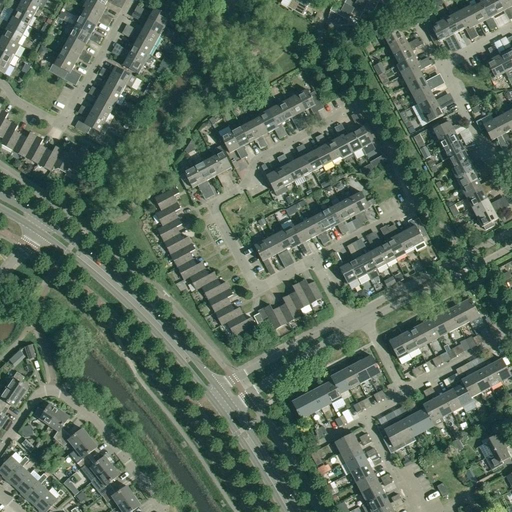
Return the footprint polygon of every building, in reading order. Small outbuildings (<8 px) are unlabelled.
[(39,7),(25,0),(22,0),(20,5),(11,0),(9,0),(8,3),(33,17),(39,7)] [(106,8),(104,6),(104,7),(91,0),(87,0),(83,8),(85,9),(110,23),(112,19),(103,14),(106,8)] [(291,0),(287,8),(295,12),(301,0),(291,0)] [(307,8),(311,11),(317,0),(301,0),(295,12),(303,16),(307,8)] [(355,0),(346,0),(344,4),(362,14),(365,10),(373,14),(377,7),(364,0),(356,0),(355,0)] [(490,0),(486,0),(480,4),(493,29),(497,27),(492,18),(498,15),(490,0)] [(508,10),(502,0),(490,0),(498,15),(504,11),(509,21),(511,19),(511,18),(509,12),(508,10)] [(511,8),(511,7),(511,0),(502,0),(508,10),(511,8)] [(28,26),(33,17),(8,3),(6,6),(16,12),(12,18),(28,26)] [(358,21),(362,14),(344,4),(342,8),(334,3),(330,11),(348,21),(350,17),(358,21)] [(490,31),(493,29),(480,4),(471,8),(471,9),(479,25),(485,21),(490,31)] [(473,28),(479,25),(471,9),(471,8),(470,6),(460,12),(468,28),(469,30),(473,28)] [(109,26),(110,23),(85,9),(80,18),(96,27),(99,21),(109,26)] [(143,16),(164,28),(170,18),(154,9),(151,14),(146,11),(143,16)] [(460,12),(450,17),(459,33),(465,29),(468,28),(460,12)] [(159,37),(164,28),(143,16),(141,21),(146,24),(144,29),(159,37)] [(441,22),(452,43),(457,41),(454,35),(459,33),(450,17),(441,22)] [(0,23),(23,36),(28,26),(12,18),(9,24),(0,18),(0,23)] [(80,18),(75,28),(100,41),(102,38),(93,33),(96,27),(80,18)] [(447,46),(452,43),(441,22),(431,27),(429,23),(424,26),(434,44),(434,45),(439,42),(439,43),(444,40),(447,46)] [(2,36),(18,45),(23,36),(0,23),(0,27),(5,30),(2,36)] [(374,32),(378,39),(383,36),(389,46),(405,38),(401,32),(399,28),(388,34),(384,27),(384,26),(379,29),(374,32)] [(98,45),(100,41),(75,28),(70,37),(85,46),(89,40),(98,45)] [(135,30),(133,35),(154,47),(159,37),(144,29),(141,33),(135,30)] [(154,47),(133,35),(130,40),(136,43),(133,48),(149,56),(154,47)] [(0,47),(15,56),(20,46),(18,45),(2,36),(0,40),(0,47)] [(70,37),(65,47),(90,60),(91,57),(82,52),(85,46),(70,37)] [(405,38),(389,46),(394,56),(410,47),(408,44),(405,38)] [(410,47),(394,56),(399,65),(415,57),(412,52),(415,51),(414,49),(421,46),(423,44),(422,41),(419,42),(412,46),(410,47)] [(511,69),(511,64),(506,52),(500,56),(495,46),(491,48),(504,73),(511,69)] [(0,59),(10,65),(15,56),(0,47),(0,59)] [(90,60),(65,47),(60,56),(75,65),(78,59),(88,64),(90,60)] [(125,50),(122,54),(144,66),(149,56),(133,48),(130,53),(125,50)] [(504,73),(491,48),(488,50),(493,59),(486,63),(494,79),(504,73)] [(144,66),(122,54),(120,59),(125,62),(122,67),(138,75),(144,66)] [(49,71),(63,79),(76,86),(81,76),(72,71),(75,65),(60,56),(55,65),(53,64),(49,71)] [(417,62),(415,57),(399,65),(396,66),(402,76),(417,68),(422,65),(429,61),(427,58),(421,61),(420,60),(417,62)] [(0,72),(4,75),(10,65),(0,59),(0,72)] [(103,69),(101,72),(126,86),(132,89),(137,79),(115,67),(112,74),(103,69)] [(417,68),(402,76),(406,85),(422,77),(419,71),(417,68)] [(108,81),(105,87),(120,95),(126,86),(101,72),(99,76),(108,81)] [(422,77),(406,85),(412,95),(433,84),(431,79),(425,82),(422,77)] [(92,88),(90,91),(115,105),(120,95),(105,87),(101,93),(92,88)] [(412,95),(417,104),(432,96),(430,91),(427,87),(412,95)] [(297,96),(305,111),(310,109),(313,114),(323,109),(322,106),(315,92),(309,95),(307,90),(297,96)] [(98,99),(94,106),(110,114),(115,105),(90,91),(88,94),(98,99)] [(300,113),(305,111),(297,96),(287,100),(295,116),(297,119),(298,122),(303,119),(300,113)] [(422,114),(443,103),(441,98),(435,101),(432,96),(417,104),(422,114)] [(284,102),(277,105),(286,121),(291,119),(295,116),(287,100),(284,102)] [(446,108),(443,103),(422,114),(427,124),(443,116),(440,111),(446,108)] [(280,124),(286,121),(277,105),(268,110),(276,126),(277,128),(281,126),(280,124)] [(105,124),(110,114),(94,106),(91,111),(82,106),(80,110),(105,124)] [(105,124),(80,110),(78,113),(87,118),(84,124),(78,121),(75,127),(87,134),(90,128),(99,133),(105,124)] [(258,115),(259,118),(260,117),(268,133),(274,130),(277,128),(276,126),(268,110),(258,115)] [(511,110),(502,115),(511,131),(510,131),(511,134),(511,133),(511,110)] [(0,137),(2,139),(11,123),(5,120),(8,115),(2,111),(0,114),(0,137)] [(511,131),(502,115),(493,120),(504,142),(509,139),(506,134),(510,131),(511,131)] [(262,136),(268,133),(260,117),(259,118),(250,122),(258,138),(262,136)] [(508,148),(504,142),(493,120),(483,125),(480,120),(479,119),(475,122),(480,130),(484,128),(491,141),(496,139),(499,144),(503,151),(508,148)] [(258,138),(250,122),(240,127),(249,143),(255,140),(260,150),(263,148),(260,141),(258,138)] [(438,140),(464,127),(462,123),(452,128),(449,122),(433,130),(438,140)] [(11,123),(2,139),(0,142),(0,144),(12,151),(21,135),(15,132),(18,127),(11,123)] [(358,131),(353,133),(362,149),(372,144),(371,142),(375,139),(372,132),(367,135),(363,128),(360,123),(355,125),(358,131)] [(344,138),(352,154),(362,149),(353,133),(348,136),(341,124),(337,126),(341,133),(342,136),(343,136),(344,138)] [(240,127),(231,132),(244,158),(248,156),(243,146),(249,143),(240,127)] [(443,150),(459,141),(456,135),(465,130),(464,127),(438,140),(443,150)] [(239,148),(231,132),(221,137),(221,138),(229,154),(236,150),(239,148)] [(21,135),(12,151),(25,158),(37,137),(30,133),(27,139),(21,135)] [(332,161),(341,156),(333,141),(327,144),(322,135),(318,136),(323,146),(332,161)] [(339,138),(333,141),(341,156),(342,159),(352,154),(344,138),(343,136),(342,136),(339,138)] [(38,165),(46,149),(40,146),(43,140),(37,137),(25,158),(38,165)] [(443,150),(448,159),(474,146),(472,142),(462,147),(459,141),(443,150)] [(231,168),(223,152),(220,145),(209,151),(213,157),(221,173),(226,171),(231,168)] [(320,148),(314,151),(322,166),(332,161),(323,146),(320,148)] [(448,159),(453,168),(469,160),(466,154),(476,149),(474,146),(448,159)] [(46,149),(38,165),(50,172),(53,166),(62,151),(56,147),(53,153),(46,149)] [(53,166),(66,173),(77,152),(71,149),(68,154),(62,151),(53,166)] [(82,175),(93,154),(87,150),(84,156),(77,152),(66,173),(69,168),(82,175)] [(313,171),(322,166),(314,151),(308,154),(304,156),(313,171)] [(281,168),(276,171),(284,187),(294,181),(285,166),(284,163),(280,156),(277,158),(280,164),(279,165),(281,168)] [(301,157),(295,161),(303,176),(307,174),(313,171),(304,156),(301,157)] [(213,157),(203,162),(212,178),(217,176),(221,173),(213,157)] [(378,159),(370,164),(372,169),(379,165),(381,164),(378,159)] [(456,180),(484,165),(482,161),(472,166),(469,160),(453,168),(451,169),(456,180)] [(294,181),(303,176),(295,161),(289,164),(285,166),(294,181)] [(207,181),(212,178),(203,162),(194,167),(202,183),(207,181)] [(287,192),(284,187),(276,171),(272,173),(271,173),(270,171),(268,170),(265,164),(261,166),(266,176),(274,192),(277,197),(287,192)] [(484,165),(456,180),(461,188),(477,180),(474,175),(486,168),(484,165)] [(202,183),(194,167),(191,169),(184,172),(185,174),(192,187),(192,189),(198,186),(202,183)] [(192,187),(185,174),(179,177),(186,190),(192,187)] [(480,185),(477,180),(461,188),(466,199),(482,190),(480,185)] [(179,193),(176,187),(154,198),(161,211),(177,203),(174,196),(179,193)] [(466,199),(471,208),(487,200),(485,195),(482,190),(466,199)] [(351,197),(364,223),(368,221),(363,212),(369,208),(361,192),(351,197)] [(361,225),(364,223),(351,197),(341,202),(350,219),(356,216),(361,225)] [(487,200),(471,208),(477,218),(492,209),(490,205),(487,200)] [(341,202),(332,208),(340,224),(341,226),(345,233),(349,231),(344,222),(350,219),(341,202)] [(156,213),(162,226),(178,218),(175,212),(180,209),(177,203),(161,211),(156,213)] [(332,208),(322,213),(331,229),(337,225),(340,224),(332,208)] [(482,228),(483,227),(484,231),(493,226),(491,223),(498,219),(495,214),(492,209),(477,218),(482,228)] [(331,229),(322,213),(313,218),(326,243),(330,241),(325,232),(331,229)] [(157,229),(164,242),(179,234),(176,227),(182,224),(178,218),(162,226),(157,229)] [(323,245),(326,243),(313,218),(303,223),(312,239),(317,236),(323,245)] [(419,220),(413,223),(409,224),(411,228),(405,231),(413,247),(416,252),(426,247),(422,239),(427,236),(419,220)] [(306,242),(312,239),(303,223),(294,228),(302,244),(306,242)] [(304,255),(307,253),(303,246),(302,244),(294,228),(293,225),(283,231),(291,246),(291,247),(292,249),(299,246),(304,255)] [(394,225),(391,227),(404,252),(413,247),(405,231),(399,234),(394,225)] [(406,254),(404,252),(391,227),(387,229),(392,238),(386,241),(387,244),(387,243),(396,259),(406,254)] [(287,249),(291,247),(291,246),(283,231),(273,236),(282,252),(287,249)] [(170,255),(192,244),(188,237),(183,240),(179,234),(164,242),(170,255)] [(268,259),(272,257),(264,241),(262,236),(252,241),(254,246),(266,268),(271,265),(268,259)] [(272,237),(264,241),(272,257),(277,254),(282,252),(273,236),(272,237)] [(373,251),(368,254),(376,270),(386,264),(378,249),(376,246),(375,243),(370,245),(373,251)] [(386,264),(396,259),(387,243),(387,244),(382,246),(378,249),(386,264)] [(192,244),(170,255),(177,268),(193,259),(190,253),(195,250),(192,244)] [(357,280),(367,275),(356,253),(351,244),(346,247),(354,261),(349,264),(357,280)] [(367,275),(376,270),(368,254),(363,256),(360,251),(356,253),(367,275)] [(278,257),(285,269),(289,266),(285,257),(283,254),(278,257)] [(193,259),(177,268),(184,281),(189,278),(205,269),(202,263),(196,266),(193,259)] [(347,285),(357,280),(349,264),(344,266),(339,269),(347,285)] [(205,269),(189,278),(196,291),(202,288),(217,279),(214,273),(208,276),(205,269)] [(386,288),(396,283),(392,276),(383,281),(386,288)] [(217,279),(202,288),(208,300),(229,289),(226,283),(221,285),(217,279)] [(305,280),(299,283),(310,305),(323,298),(315,282),(308,285),(305,280)] [(297,311),(310,305),(299,283),(292,287),(295,292),(289,295),(297,311)] [(229,289),(208,300),(215,313),(231,304),(227,298),(233,295),(229,289)] [(300,317),(297,311),(289,295),(282,299),(285,304),(279,307),(287,324),(300,317)] [(459,305),(469,322),(479,317),(470,299),(459,305)] [(231,304),(215,313),(222,326),(227,323),(243,314),(239,308),(234,311),(231,304)] [(274,330),(287,324),(279,307),(273,311),(270,305),(263,309),(274,330)] [(459,305),(449,310),(459,328),(469,322),(459,305)] [(439,316),(449,333),(459,328),(449,310),(439,316)] [(234,336),(255,325),(252,318),(246,321),(243,314),(227,323),(234,336)] [(439,316),(429,321),(439,338),(449,333),(439,316)] [(439,338),(429,321),(419,326),(428,344),(439,338)] [(419,326),(409,332),(419,349),(428,344),(419,326)] [(409,332),(399,337),(408,355),(419,349),(409,332)] [(408,355),(399,337),(389,342),(398,360),(408,355)] [(456,347),(460,354),(464,351),(461,344),(456,347)] [(31,346),(25,348),(29,360),(35,358),(31,346)] [(450,359),(460,354),(456,347),(446,352),(450,359)] [(371,356),(362,361),(371,379),(380,374),(371,356)] [(491,365),(501,382),(511,377),(502,359),(491,365)] [(362,361),(352,367),(361,384),(371,379),(362,361)] [(491,365),(481,370),(490,388),(501,382),(491,365)] [(361,384),(352,367),(341,372),(351,389),(361,384)] [(471,376),(480,393),(490,388),(481,370),(471,376)] [(330,378),(332,381),(340,395),(351,389),(341,372),(330,378)] [(17,373),(7,388),(22,398),(28,389),(21,384),(25,378),(17,373)] [(461,381),(463,384),(471,398),(480,393),(471,376),(461,381)] [(323,386),(332,404),(342,398),(340,395),(332,381),(323,386)] [(473,402),(471,398),(463,384),(452,390),(462,408),(473,402)] [(323,386),(312,392),(322,409),(332,404),(323,386)] [(22,398),(7,388),(1,397),(0,396),(0,404),(5,408),(8,404),(15,409),(22,398)] [(452,390),(442,395),(451,413),(462,408),(452,390)] [(382,391),(378,393),(382,400),(386,398),(382,391)] [(312,392),(302,397),(312,415),(322,409),(312,392)] [(382,400),(378,393),(374,396),(378,403),(382,400)] [(441,418),(451,413),(442,395),(432,401),(441,418)] [(312,415),(302,397),(292,403),(301,420),(312,415)] [(422,406),(424,409),(434,427),(443,422),(442,422),(443,422),(441,418),(432,401),(422,406)] [(1,414),(5,408),(0,404),(0,427),(2,428),(9,419),(1,414)] [(34,416),(49,427),(60,411),(50,405),(45,412),(39,408),(34,416)] [(434,427),(424,409),(415,414),(424,432),(434,427)] [(69,418),(60,411),(49,427),(57,432),(53,438),(58,443),(67,433),(62,429),(69,418)] [(415,414),(405,420),(414,437),(424,432),(415,414)] [(504,431),(511,427),(507,419),(500,423),(504,431)] [(405,420),(394,425),(406,446),(416,441),(414,437),(405,420)] [(33,435),(31,425),(23,427),(20,432),(25,437),(33,435)] [(406,446),(394,425),(379,433),(390,455),(406,446)] [(69,443),(75,450),(90,439),(82,429),(72,438),(67,433),(58,443),(63,447),(69,443)] [(504,447),(502,445),(498,437),(500,436),(500,437),(504,434),(502,430),(495,434),(495,436),(489,439),(490,441),(483,445),(479,447),(486,459),(496,453),(495,451),(504,447)] [(335,443),(340,453),(358,443),(353,434),(335,443)] [(97,448),(90,439),(75,450),(81,458),(76,463),(81,469),(90,461),(87,456),(97,448)] [(22,445),(31,453),(35,449),(26,440),(22,445)] [(496,453),(486,459),(492,470),(503,465),(502,463),(510,458),(505,449),(506,448),(511,446),(508,442),(502,445),(504,447),(495,451),(496,453)] [(363,454),(358,443),(340,453),(346,463),(363,454)] [(351,473),(369,464),(363,454),(346,463),(351,473)] [(11,457),(0,468),(0,474),(4,478),(5,477),(7,479),(6,481),(20,466),(19,464),(11,457)] [(91,470),(97,478),(112,466),(105,457),(94,466),(90,461),(81,469),(85,475),(91,470)] [(405,467),(413,462),(411,458),(402,463),(405,467)] [(10,483),(16,489),(30,474),(22,468),(26,464),(22,461),(21,462),(19,464),(20,466),(6,481),(8,480),(11,482),(10,483)] [(374,474),(369,464),(351,473),(356,483),(374,474)] [(119,476),(112,466),(97,478),(104,486),(98,491),(102,496),(112,489),(109,484),(119,476)] [(30,474),(16,489),(22,495),(23,494),(26,497),(24,498),(39,483),(37,481),(30,474)] [(379,484),(374,474),(356,483),(362,494),(379,484)] [(28,501),(34,507),(48,492),(41,485),(44,481),(40,478),(37,481),(39,483),(24,498),(25,498),(26,497),(29,500),(28,501)] [(385,495),(379,484),(362,494),(367,504),(385,495)] [(443,484),(437,487),(443,498),(449,495),(443,484)] [(112,499),(118,507),(134,497),(127,487),(116,495),(112,489),(102,496),(106,503),(112,499)] [(46,511),(57,501),(48,492),(34,507),(39,511),(40,511),(41,511),(46,511)] [(376,511),(390,505),(385,495),(367,504),(371,511),(376,511)] [(131,511),(140,506),(134,497),(118,507),(121,511),(131,511)]
